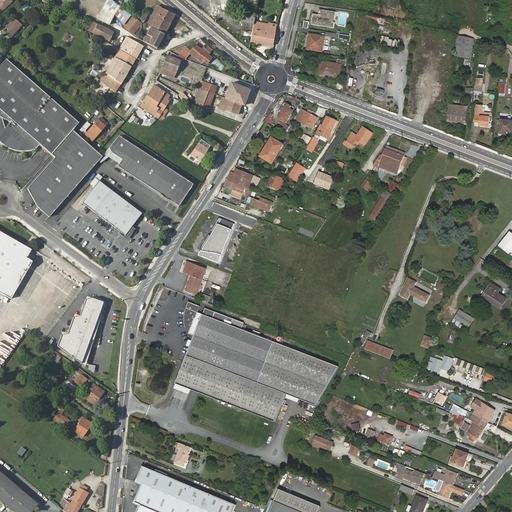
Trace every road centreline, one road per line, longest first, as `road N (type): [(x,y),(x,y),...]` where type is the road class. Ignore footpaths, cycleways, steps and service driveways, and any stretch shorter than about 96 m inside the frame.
road 1 (secondary): [(139,301),(272,89),(272,77)]
road 2 (secondary): [(272,77),(511,168)]
road 3 (secondary): [(111,511),(139,301)]
road 4 (unknown): [(123,402),(274,459)]
road 5 (residential): [(13,209),(139,301)]
